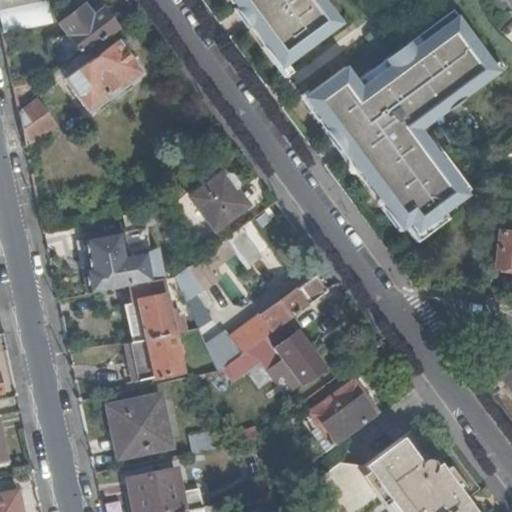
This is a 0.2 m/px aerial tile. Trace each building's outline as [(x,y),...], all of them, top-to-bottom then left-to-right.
[(51,0),(0,0),(0,14),(10,13),(45,5),(51,3),(50,0),(51,0)] [(231,0),(220,0),(277,80),(284,75),(277,65),(231,0)] [(231,0),(277,65),(327,31),(314,10),(306,0),(231,0)] [(10,13),(0,14),(0,41),(51,31),(45,5),(10,13)] [(321,5),(314,10),(327,31),(335,25),(321,5)] [(60,37),(49,45),(57,73),(105,38),(111,34),(98,17),(87,25),(78,14),(55,30),(60,37)] [(448,19),(381,68),(352,89),(356,95),(453,25),(448,19)] [(303,102),(352,168),(394,225),(399,221),(413,240),(440,220),(438,217),(460,202),(434,166),(432,167),(423,155),(425,153),(415,139),(445,118),(441,111),(490,76),(453,25),(356,95),(352,89),(347,83),(341,75),(303,102)] [(135,78),(105,38),(57,73),(54,75),(84,115),(135,78)] [(497,71),(490,76),(441,111),(445,118),(501,77),(497,71)] [(294,102),(345,171),(395,238),(400,234),(412,251),(446,227),(440,220),(413,240),(399,221),(394,225),(352,168),(303,102),(300,98),(294,102)] [(34,106),(16,118),(22,148),(50,129),(34,106)] [(425,153),(423,155),(432,167),(434,166),(439,162),(431,149),(425,153)] [(511,155),(497,168),(497,171),(511,171),(511,155)] [(220,178),(188,202),(212,234),(244,210),(220,178)] [(124,222),(126,234),(151,229),(148,218),(124,222)] [(88,273),(83,274),(86,297),(129,289),(170,282),(184,271),(180,258),(172,257),(170,247),(157,249),(157,254),(144,255),(141,238),(121,241),(120,237),(83,243),(88,273)] [(511,240),(498,239),(495,273),(511,275),(511,240)] [(195,298),(213,283),(197,262),(189,268),(184,271),(170,282),(173,287),(193,331),(214,374),(285,324),(321,298),(309,283),(272,308),(218,344),(220,349),(214,352),(203,326),(207,322),(195,298)] [(133,309),(122,311),(127,342),(143,340),(170,335),(181,333),(178,320),(171,322),(170,313),(165,313),(161,290),(173,287),(170,282),(129,289),(133,309)] [(288,396),(320,372),(285,324),(214,374),(213,376),(206,380),(215,394),(253,365),(270,353),(286,374),(277,381),(288,396)] [(178,347),(173,348),(170,335),(143,340),(148,366),(132,370),(121,372),(124,388),(177,376),(174,358),(179,356),(178,347)] [(143,340),(127,342),(132,370),(148,366),(143,340)] [(270,353),(253,365),(270,387),(277,381),(286,374),(270,353)] [(511,375),(498,385),(511,404),(511,375)] [(185,382),(191,391),(206,380),(213,376),(197,379),(185,382)] [(359,381),(351,387),(374,419),(382,413),(359,381)] [(309,436),(297,445),(310,465),(374,419),(351,387),(299,423),(309,436)] [(110,435),(114,434),(118,457),(164,448),(155,401),(105,411),(110,435)] [(243,436),(224,441),(226,449),(239,446),(246,445),(263,433),(258,426),(243,436)] [(263,433),(246,445),(251,459),(253,464),(275,450),(263,433)] [(464,511),(408,434),(357,472),(336,466),(304,490),(320,511),(464,511)] [(246,445),(239,446),(242,461),(251,459),(246,445)] [(173,471),(124,481),(130,511),(186,511),(200,509),(196,491),(177,495),(173,471)] [(15,511),(13,497),(0,499),(0,511),(15,511)]
